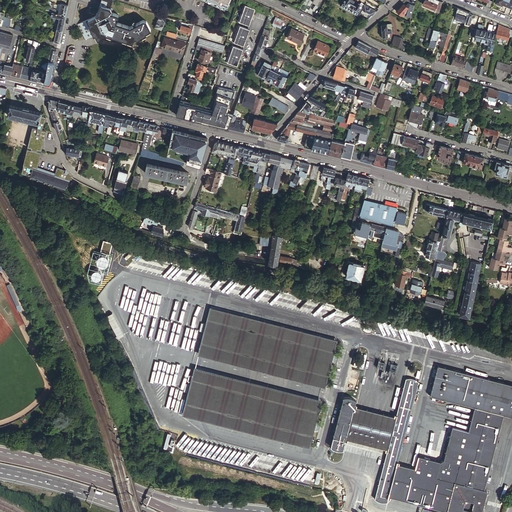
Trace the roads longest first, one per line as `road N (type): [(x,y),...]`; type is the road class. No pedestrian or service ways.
road 1 (residential): [(511,337),(199,256),(0,176)]
road 2 (tertiary): [(268,144),(511,207)]
road 3 (unclassified): [(184,228),(75,173),(45,109),(48,90)]
road 4 (tertiary): [(54,91),(214,130)]
road 5 (residential): [(356,36),(511,89)]
road 6 (trunk): [(257,511),(110,486)]
road 7 (residential): [(350,41),(268,144)]
